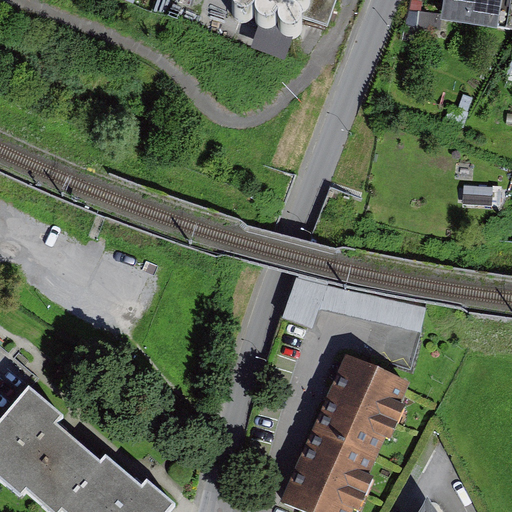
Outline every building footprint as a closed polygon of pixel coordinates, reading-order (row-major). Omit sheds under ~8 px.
[(281,10),(285,8),(288,5),(290,1),(289,0),(265,0),(267,4),(269,7),(273,9),(277,10),(281,10)] [(305,19),(309,17),(312,14),(314,10),(314,6),(313,2),(312,0),(290,0),(290,1),(289,4),(289,9),(291,12),(293,16),(297,18),(301,19),(305,19)] [(503,0),(445,0),(442,23),(499,31),(503,0)] [(249,26),(252,24),(255,21),(257,17),(258,13),(257,9),(255,5),(252,3),(248,1),(244,1),(240,2),(237,4),(234,8),(233,11),(233,16),(234,19),(237,23),(240,25),(244,26),(249,26)] [(273,34),(277,32),(280,29),(282,25),(282,21),(281,17),(279,13),(276,11),(272,9),(268,9),(264,10),(261,12),(258,16),(257,20),(257,24),(258,28),(261,31),(264,33),(269,34),(273,34)] [(297,42),(301,41),(304,38),(306,34),(306,30),(305,26),(303,22),(300,19),(296,18),(292,18),(288,19),(285,21),(282,24),(281,28),(281,32),(282,36),(285,39),(288,42),(293,43),(297,42)] [(464,185),(464,204),(499,204),(499,185),(464,185)] [(294,276),(285,318),(316,324),(319,308),(422,330),(428,304),(294,276)] [(424,388),(356,357),(290,504),(307,511),(377,511),(391,482),(382,478),(399,442),(406,445),(422,410),(415,407),(424,388)] [(66,417),(31,388),(0,424),(0,477),(25,499),(31,492),(54,511),(174,511),(179,506),(152,483),(146,489),(109,459),(104,464),(58,426),(66,417)]
